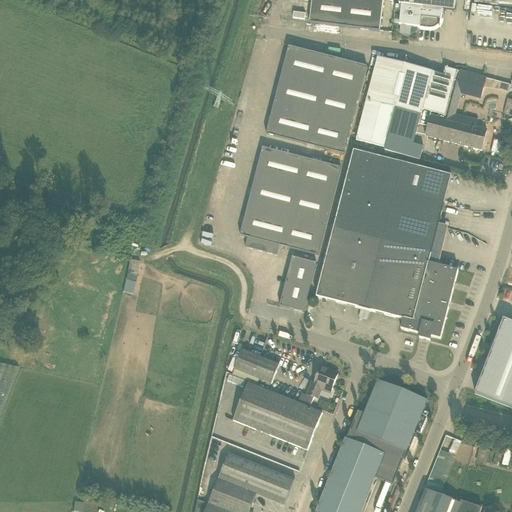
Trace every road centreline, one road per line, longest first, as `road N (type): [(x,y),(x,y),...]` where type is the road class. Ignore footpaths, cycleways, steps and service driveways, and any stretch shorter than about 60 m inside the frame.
road 1 (unclassified): [(511,64),(249,29)]
road 2 (unclassified): [(452,390),(511,224)]
road 3 (unclassified): [(305,511),(365,356)]
road 4 (unclassified): [(365,356),(239,318)]
road 5 (unclassified): [(403,511),(452,390)]
